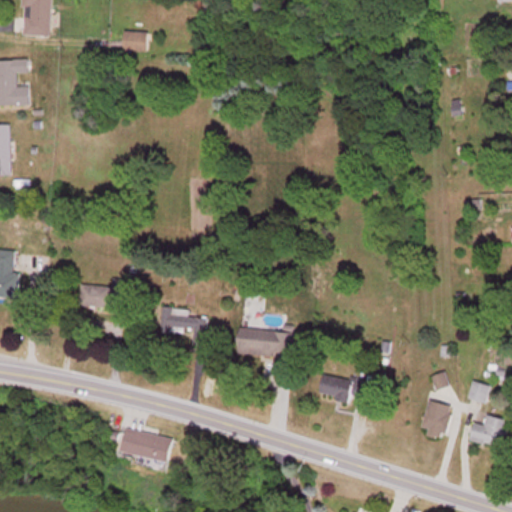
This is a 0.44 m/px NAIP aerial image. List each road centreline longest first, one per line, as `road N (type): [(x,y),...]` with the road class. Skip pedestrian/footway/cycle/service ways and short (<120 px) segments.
road 1 (tertiary): [(0,375),(126,400),(499,511)]
road 2 (residential): [(269,442),(293,81)]
